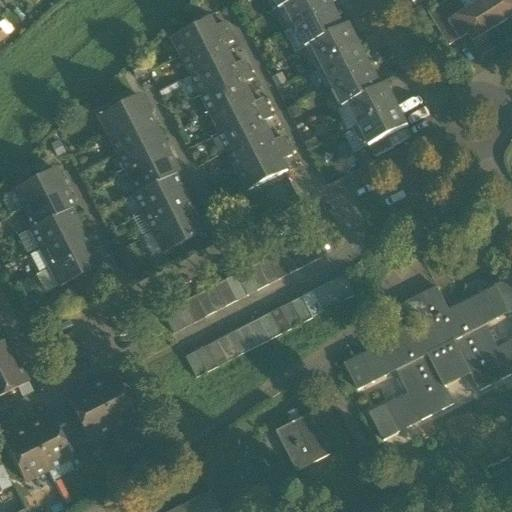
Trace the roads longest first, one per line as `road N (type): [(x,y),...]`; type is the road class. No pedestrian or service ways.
road 1 (residential): [(85,317),(447,138)]
road 2 (residential): [(446,107),(373,0)]
